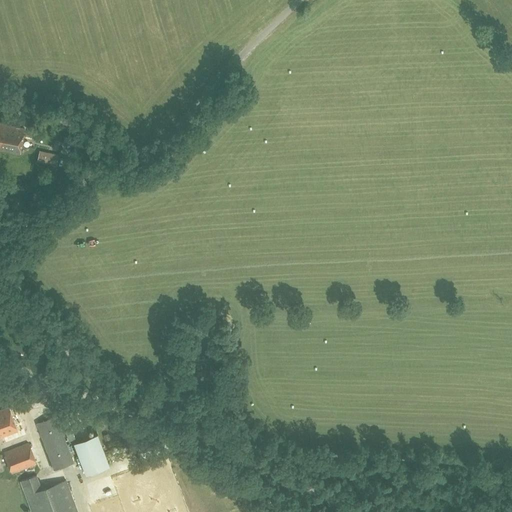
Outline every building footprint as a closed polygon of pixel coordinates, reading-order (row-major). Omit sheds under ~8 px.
[(0,149),(20,154),(25,129),(1,124),(1,123),(0,122),(0,149)] [(43,166),(50,168),(50,165),(55,166),(59,155),(47,151),(43,166)] [(0,436),(23,428),(14,405),(0,409),(0,436)] [(60,417),(68,441),(76,438),(68,415),(60,417)] [(37,423),(54,469),(73,462),(56,416),(37,423)] [(74,443),(86,473),(109,465),(97,434),(74,443)] [(4,452),(12,473),(36,464),(29,443),(4,452)] [(21,481),(32,511),(78,511),(66,480),(42,489),(36,475),(21,481)] [(166,498),(156,501),(158,506),(167,503),(166,498)]
